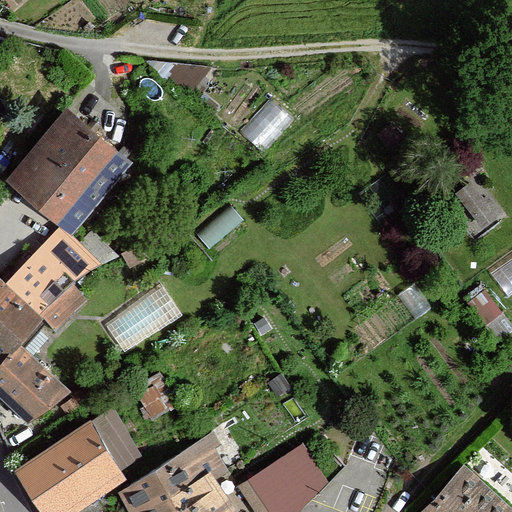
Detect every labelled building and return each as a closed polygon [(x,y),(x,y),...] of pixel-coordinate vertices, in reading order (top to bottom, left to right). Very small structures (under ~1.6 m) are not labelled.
[(213,68),(147,60),(189,96),(213,68)] [(278,96),(248,128),(267,145),(297,113),(278,96)] [(69,107),(10,177),(58,218),(70,228),(129,158),(69,107)] [(395,122),(378,134),(389,149),(406,137),(395,122)] [(366,162),(351,172),(362,188),(376,178),(366,162)] [(471,182),(458,192),(482,224),(495,214),(471,182)] [(238,202),(204,231),(219,248),(252,219),(238,202)] [(61,230),(9,280),(44,313),(56,328),(87,300),(73,280),(100,264),(61,230)] [(0,363),(19,343),(44,313),(9,280),(0,272),(0,363)] [(511,323),(486,288),(468,300),(499,342),(511,332),(511,323)] [(0,363),(0,390),(29,418),(67,388),(19,343),(0,363)] [(144,387),(159,414),(184,399),(169,373),(144,387)] [(114,407),(19,470),(46,511),(58,511),(143,455),(114,407)] [(231,511),(210,480),(227,469),(213,445),(218,442),(214,432),(121,491),(132,511),(231,511)] [(280,462),(242,486),(259,511),(296,511),(297,511),(308,501),(337,475),(322,455),(291,478),(280,462)] [(509,511),(510,511),(463,468),(422,511),(509,511)]
